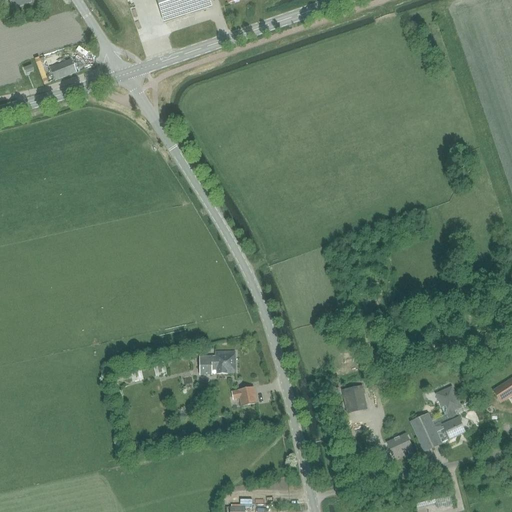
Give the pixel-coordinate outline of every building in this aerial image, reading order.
[(32,4),(30,0),(9,0),(13,11),(32,4)] [(156,0),(164,23),(211,8),(208,0),(156,0)] [(71,60),(50,69),(55,81),(76,73),(71,60)] [(34,72),(32,66),(23,69),(26,75),(34,72)] [(235,352),(234,352),(234,353),(215,353),(215,360),(211,360),(211,359),(199,359),(200,376),(211,376),(211,371),(215,370),(215,367),(216,367),(216,375),(217,374),(234,374),(235,374),(235,352)] [(153,365),(156,377),(167,375),(164,362),(153,365)] [(144,380),(141,367),(130,370),(130,369),(121,372),(121,375),(130,373),(132,383),(144,380)] [(511,397),(511,380),(494,392),(501,404),(511,397)] [(367,410),(362,387),(342,391),(347,414),(367,410)] [(256,405),(253,388),(231,392),(233,401),(239,400),(241,408),(256,405)] [(448,420),(434,427),(441,444),(449,441),(465,433),(457,418),(453,410),(459,406),(449,388),(435,395),(441,407),(440,408),(444,415),(445,414),(448,420)] [(428,415),(410,423),(412,427),(415,435),(423,453),(441,444),(434,427),(428,415)] [(406,435),(389,445),(396,458),(414,447),(406,435)]
